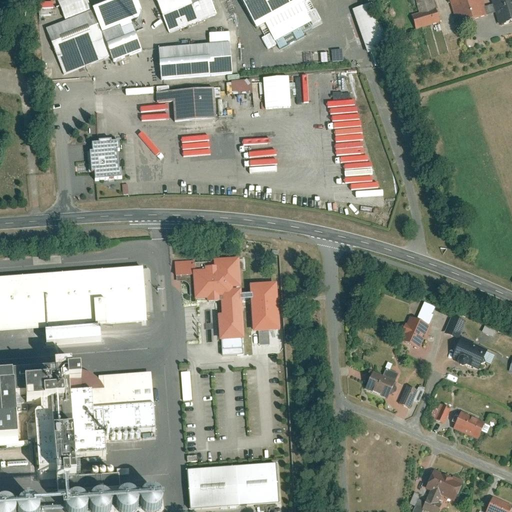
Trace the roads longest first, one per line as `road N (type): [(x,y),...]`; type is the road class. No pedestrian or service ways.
road 1 (tertiary): [(335,235),(190,216),(0,225)]
road 2 (residential): [(336,402),(511,477)]
road 3 (tertiary): [(511,299),(335,235)]
road 4 (residential): [(336,402),(335,235)]
